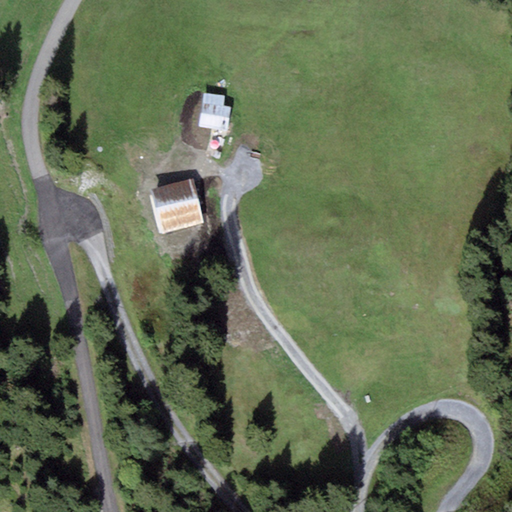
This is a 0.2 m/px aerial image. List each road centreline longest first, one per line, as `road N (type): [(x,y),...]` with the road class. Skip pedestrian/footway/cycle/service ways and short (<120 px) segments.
road 1 (track): [(75,0),(53,55),(50,212),(109,511)]
road 2 (track): [(242,511),(152,388),(91,226),(73,213),(50,212)]
road 3 (track): [(445,511),(479,463),(483,439),(464,410),(445,407),(395,428),(360,481),(354,511)]
